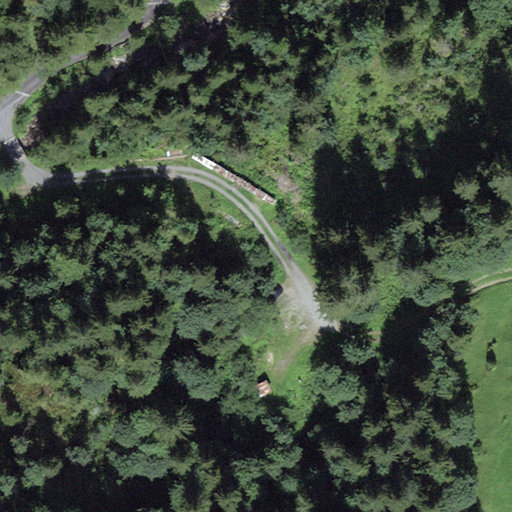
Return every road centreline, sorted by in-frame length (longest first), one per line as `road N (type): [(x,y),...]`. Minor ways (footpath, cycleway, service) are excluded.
road 1 (track): [(0,132),(27,172),(49,180),(136,171),(207,177),(241,197),(318,300),(366,335),(390,333),(511,271)]
road 2 (track): [(164,172),(197,207),(202,245),(162,346),(150,422),(184,511)]
road 3 (track): [(161,0),(0,109)]
